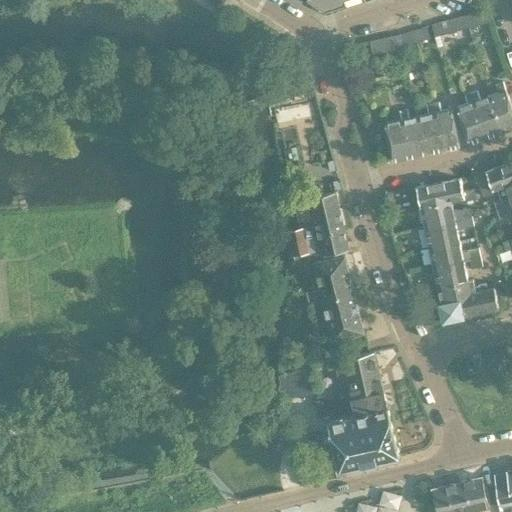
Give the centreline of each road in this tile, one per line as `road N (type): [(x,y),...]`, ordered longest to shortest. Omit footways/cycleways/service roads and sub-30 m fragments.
road 1 (unclassified): [(240,511),(465,456)]
road 2 (residential): [(421,360),(384,278),(356,176)]
road 3 (residential): [(511,139),(356,176)]
road 4 (residential): [(356,176),(313,36)]
